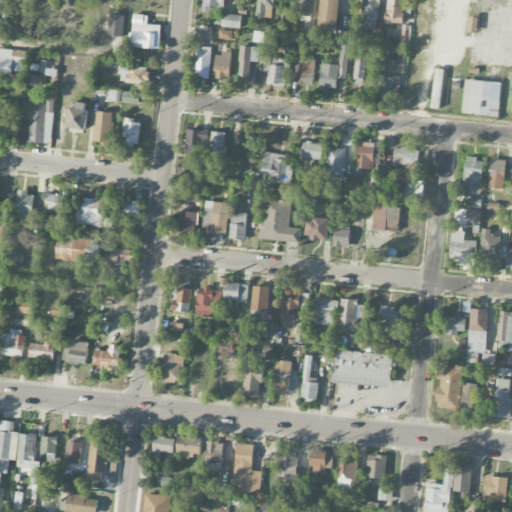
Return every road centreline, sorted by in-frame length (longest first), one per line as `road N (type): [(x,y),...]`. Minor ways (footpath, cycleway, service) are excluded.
road 1 (residential): [(127,511),(182,0)]
road 2 (secondary): [(0,390),(511,444)]
road 3 (residential): [(407,511),(447,129)]
road 4 (residential): [(511,290),(154,253)]
road 5 (residential): [(511,135),(171,100)]
road 6 (residential): [(163,176),(0,160)]
